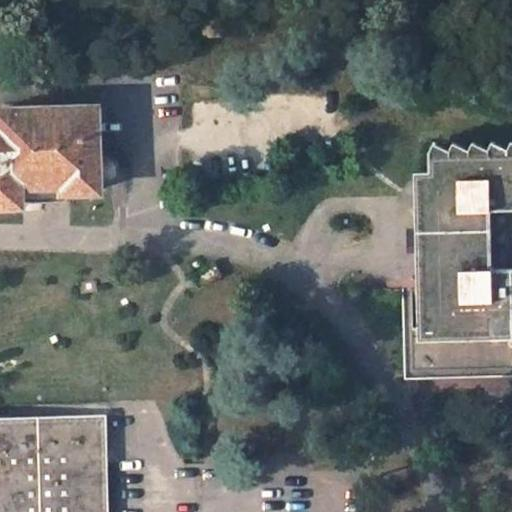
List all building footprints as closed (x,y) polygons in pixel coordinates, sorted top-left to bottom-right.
[(98,107),(0,109),(0,111),(0,134),(0,133),(0,202),(23,201),(23,199),(22,182),(67,181),(67,189),(99,188),(99,182),(108,182),(118,173),(118,163),(110,156),(98,156),(98,107)] [(511,148),(430,150),(433,242),(434,288),(436,367),(511,364),(511,148)] [(67,198),(67,189),(67,181),(22,182),(23,199),(47,199),(67,198)] [(214,263),(191,275),(198,289),(222,276),(214,263)] [(95,281),(82,282),(83,291),(96,289),(95,281)] [(434,288),(403,289),(404,377),(511,374),(511,364),(436,367),(434,288)] [(0,511),(108,511),(107,413),(0,416),(0,511)]
